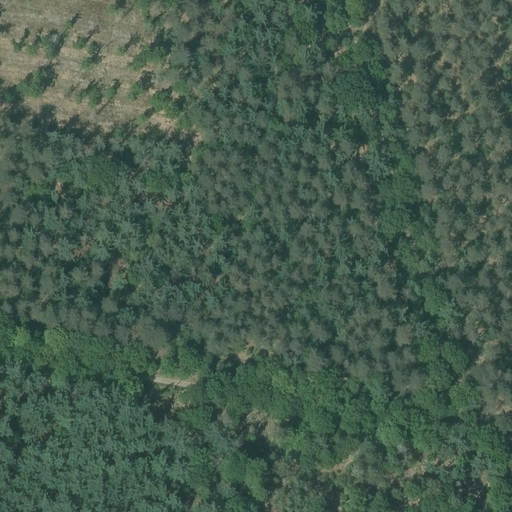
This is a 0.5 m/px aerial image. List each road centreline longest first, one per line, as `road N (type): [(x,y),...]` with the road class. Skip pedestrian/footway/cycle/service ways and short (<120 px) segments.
road 1 (track): [(0,357),(478,430)]
road 2 (track): [(462,366),(363,0)]
